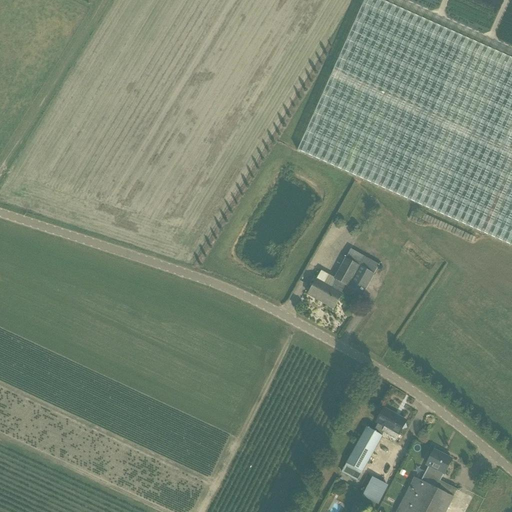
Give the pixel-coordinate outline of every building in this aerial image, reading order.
[(511,59),(378,0),(364,0),(298,151),(511,246),(511,59)] [(308,295),(334,309),(342,294),(342,293),(345,287),(363,296),(379,266),(350,250),(346,259),(335,279),(336,280),(332,288),(317,279),(308,295)] [(374,432),(382,436),(383,434),(396,440),(401,430),(407,429),(405,423),(406,422),(384,409),(376,424),(378,425),(374,432)] [(383,437),(382,436),(374,432),(366,427),(341,474),(358,483),(383,437)] [(444,476),(452,460),(434,451),(426,465),(429,466),(421,481),(415,478),(396,511),(446,511),(457,490),(440,482),(443,475),(444,476)] [(364,498),(380,504),(388,484),(372,477),(364,498)]
